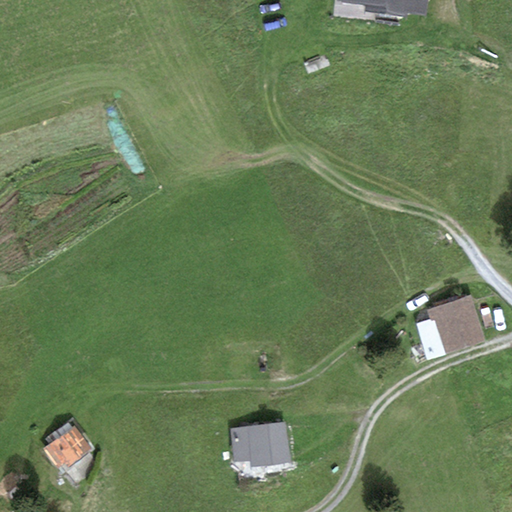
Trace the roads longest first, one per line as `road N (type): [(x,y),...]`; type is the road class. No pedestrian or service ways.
road 1 (track): [(511,301),(448,230),(328,177),(277,119),(270,67),(319,0)]
road 2 (track): [(478,263),(311,375),(271,387),(118,393)]
road 3 (track): [(511,338),(396,390),(374,410),(349,476),(315,511)]
